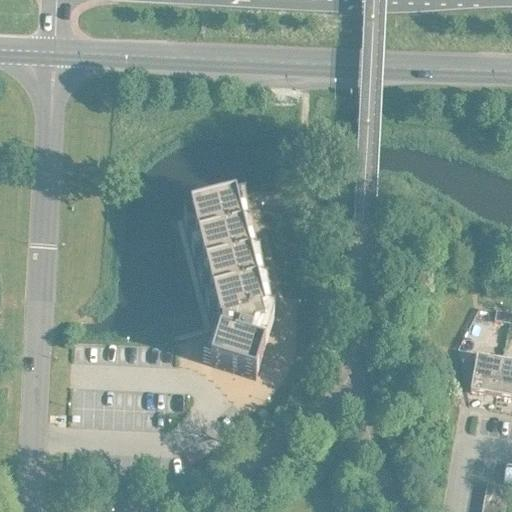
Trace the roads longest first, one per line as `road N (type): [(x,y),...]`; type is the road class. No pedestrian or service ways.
road 1 (secondary): [(59,50),(511,64)]
road 2 (tertiary): [(35,440),(59,50)]
road 3 (residential): [(35,440),(143,442),(184,400),(186,364)]
